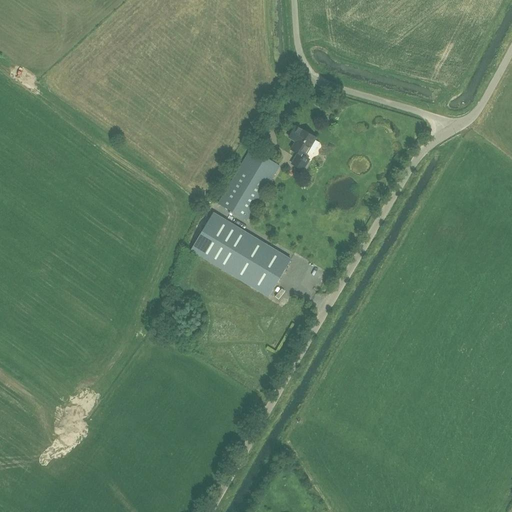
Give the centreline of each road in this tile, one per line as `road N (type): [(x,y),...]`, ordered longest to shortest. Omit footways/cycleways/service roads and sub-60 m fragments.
road 1 (unclassified): [(210,511),(414,159),(453,129)]
road 2 (unclassified): [(453,129),(317,78),(300,53),(294,0)]
